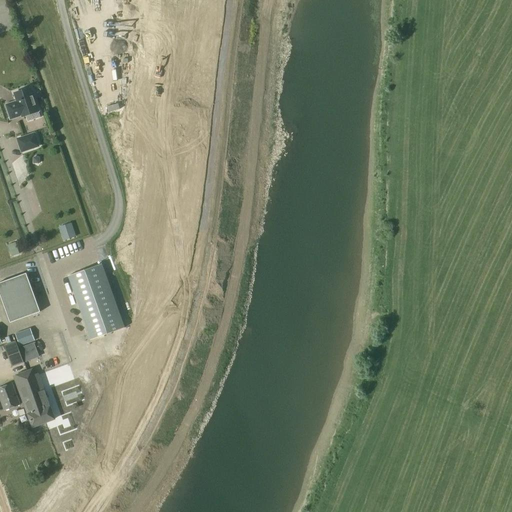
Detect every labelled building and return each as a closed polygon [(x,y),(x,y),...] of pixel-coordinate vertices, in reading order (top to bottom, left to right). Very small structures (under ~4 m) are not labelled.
[(22,117),(30,114),(29,112),(37,109),(31,89),(15,94),(18,104),(15,105),(15,103),(6,106),(11,120),(22,116),(22,117)] [(22,152),(36,147),(32,135),(18,140),(22,152)] [(75,237),(71,223),(59,227),(64,241),(75,237)] [(8,244),(12,257),(21,254),(17,241),(8,244)] [(91,340),(125,328),(103,264),(68,277),(91,340)] [(0,283),(0,293),(11,323),(41,312),(27,273),(0,283)] [(31,328),(15,334),(20,346),(35,341),(31,328)] [(4,345),(13,367),(25,363),(24,362),(20,352),(16,341),(4,345)] [(34,343),(21,348),(26,362),(39,357),(34,343)] [(33,369),(26,371),(45,423),(55,419),(38,374),(35,375),(33,369)] [(14,376),(17,382),(29,414),(34,427),(45,423),(26,371),(14,376)] [(21,405),(13,383),(0,387),(0,398),(4,411),(21,405)]
